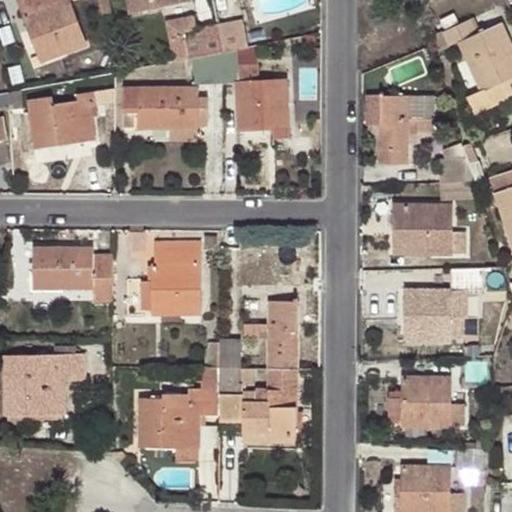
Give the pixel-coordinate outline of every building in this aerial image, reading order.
[(20,0),(32,28),(38,25),(49,53),(66,47),(68,52),(87,45),(70,0),(20,0)] [(131,0),(134,11),(187,0),(131,0)] [(511,77),(511,50),(500,23),(479,33),(472,19),(443,33),(450,47),(460,41),(483,91),(511,77)] [(38,25),(32,28),(45,62),(68,52),(66,47),(49,53),(38,25)] [(251,46),(239,49),(241,66),(262,66),(262,44),(251,46)] [(265,120),(266,127),(275,127),(276,137),(290,138),(288,79),(262,80),(262,66),(241,66),(239,49),(222,53),(224,81),(239,81),(240,103),(245,103),(245,120),(265,120)] [(174,127),(199,126),(199,123),(212,123),(210,99),(200,99),(199,87),(129,90),(130,128),(174,127)] [(25,107),(23,91),(8,92),(10,109),(25,107)] [(99,105),(97,92),(78,95),(79,102),(56,105),(54,96),(32,100),(38,147),(94,140),(90,107),(99,105)] [(421,124),(422,133),(435,133),(436,98),(384,97),(381,162),(411,162),(412,132),(412,125),(421,124)] [(241,127),(266,127),(265,120),(245,120),(245,103),(240,103),(241,127)] [(0,141),(9,140),(4,116),(0,116),(0,141)] [(412,132),(422,133),(421,124),(412,125),(412,132)] [(200,141),(199,126),(174,127),(175,142),(200,141)] [(311,149),(311,137),(293,137),(293,149),(311,149)] [(13,162),(9,140),(0,141),(0,144),(4,163),(13,162)] [(476,182),(469,160),(440,161),(442,183),(454,183),(455,183),(470,183),(476,182)] [(511,173),(501,178),(506,191),(497,194),(511,235),(511,173)] [(470,196),(470,183),(455,183),(455,196),(470,196)] [(430,254),(467,254),(467,234),(452,234),(452,203),(406,204),(406,203),(394,203),(394,250),(430,249),(430,254)] [(203,315),(203,243),(160,243),(159,264),(154,265),(154,283),(143,283),(143,310),(154,310),(154,315),(203,315)] [(115,298),(113,256),(96,256),(96,249),(35,249),(34,270),(33,270),(32,291),(47,291),(47,287),(95,287),(96,299),(115,298)] [(464,314),(471,315),(472,291),(484,291),(485,268),(454,268),(454,290),(406,289),(405,304),(410,305),(410,334),(429,335),(430,338),(464,338),(464,314)] [(300,302),(270,302),(270,324),(269,338),(269,368),(299,368),(300,302)] [(474,315),(471,315),(464,314),(464,338),(473,338),(474,315)] [(260,324),(245,323),(245,337),(259,337),(260,324)] [(270,324),(260,324),(259,337),(269,338),(270,324)] [(241,344),(221,344),(221,369),(241,369),(241,344)] [(85,381),(86,356),(9,357),(9,414),(66,413),(66,382),(85,381)] [(494,374),(493,357),(463,357),(463,373),(494,374)] [(220,415),(221,369),(205,368),(204,389),(192,389),(192,394),(163,395),(163,399),(144,399),(143,447),(178,448),(178,461),(201,460),(202,416),(220,415)] [(296,436),(299,368),(269,368),(269,388),(257,389),(256,398),(244,398),(244,394),(240,394),(241,369),(221,369),(220,415),(220,418),(244,418),(244,431),(270,432),(270,436),(296,436)] [(253,368),(241,369),(240,394),(244,394),(247,395),(248,383),(253,382),(253,368)] [(452,404),(451,378),(402,377),(402,399),(392,399),(392,422),(429,423),(429,426),(466,426),(466,405),(452,404)] [(478,450),(489,451),(490,429),(479,428),(478,450)] [(270,432),(244,431),(244,441),(297,442),(296,436),(270,436),(270,432)] [(488,470),(489,451),(478,450),(459,449),(457,468),(488,470)] [(451,493),(451,468),(401,467),(401,479),(397,479),(397,511),(429,511),(463,511),(464,493),(451,493)]
